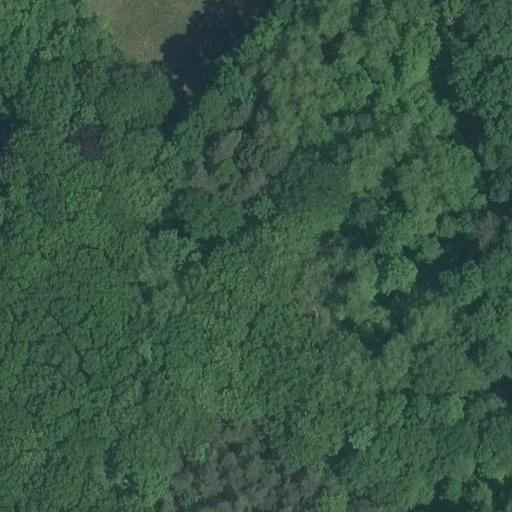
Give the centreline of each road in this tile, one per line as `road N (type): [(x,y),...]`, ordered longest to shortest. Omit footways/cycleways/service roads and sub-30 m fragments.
road 1 (track): [(217,161),(77,511)]
road 2 (track): [(337,0),(228,131),(217,161)]
